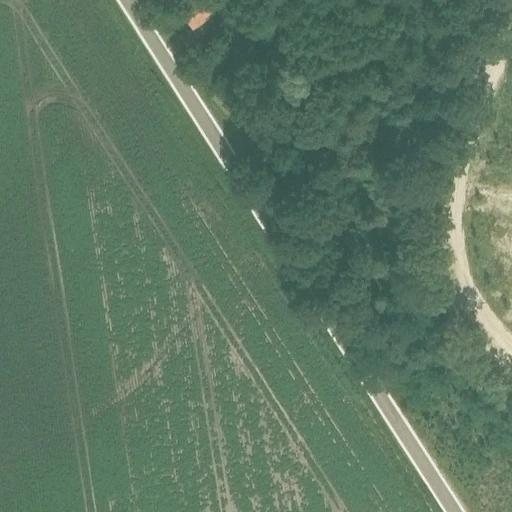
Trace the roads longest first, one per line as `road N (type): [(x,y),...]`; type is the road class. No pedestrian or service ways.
road 1 (unclassified): [(458,511),(129,0)]
road 2 (track): [(511,25),(463,149),(450,217),(460,280),(511,346)]
